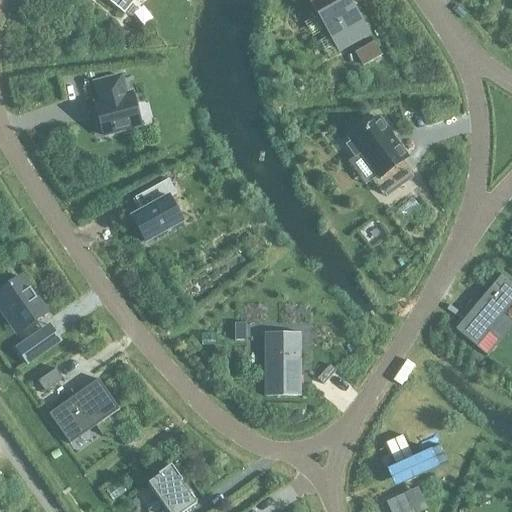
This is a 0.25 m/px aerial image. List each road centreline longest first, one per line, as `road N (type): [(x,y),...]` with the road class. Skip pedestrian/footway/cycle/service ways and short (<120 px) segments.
road 1 (residential): [(325,454),(263,452),(197,411),(62,231),(0,120)]
road 2 (residential): [(466,242),(325,454)]
road 3 (residential): [(460,49),(479,112),(466,242)]
